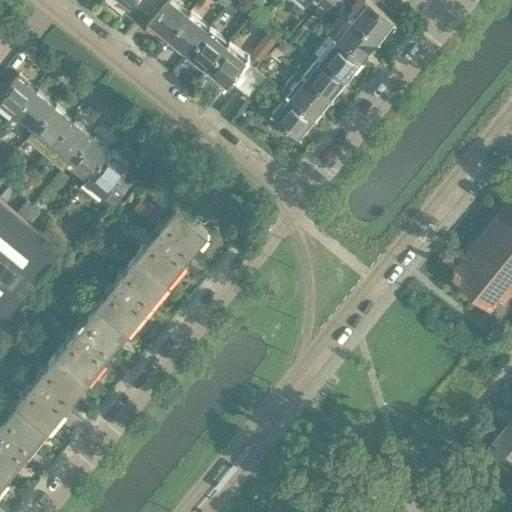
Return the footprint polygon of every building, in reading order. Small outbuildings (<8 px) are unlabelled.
[(148,0),(116,0),(127,9),(134,0),(143,7),(148,0)] [(148,0),(143,7),(152,15),(145,24),(165,40),(191,9),(179,0),(148,0)] [(239,3),(235,0),(229,0),(226,5),(224,8),(231,13),(239,3)] [(256,0),(244,0),(244,1),(255,9),(260,3),(256,0)] [(333,3),(330,0),(322,0),(319,4),(327,10),(333,3)] [(369,0),(361,0),(349,16),(380,41),(396,21),(369,0)] [(191,9),(165,40),(185,56),(210,25),(191,9)] [(317,22),(309,16),(303,23),(312,30),(317,22)] [(380,41),(349,16),(333,35),(364,60),(380,41)] [(210,25),(185,56),(205,72),(230,41),(210,25)] [(267,31),(252,50),(262,57),(277,39),(267,31)] [(364,60),(333,35),(317,54),(348,80),(364,60)] [(282,38),(272,50),(280,57),(290,44),(282,38)] [(230,41),(205,72),(223,87),(230,79),(239,87),(255,67),(246,59),(248,56),(230,41)] [(280,57),(272,50),(270,52),(278,59),(280,57)] [(348,80),(317,54),(301,74),(332,99),(348,80)] [(255,67),(239,87),(249,94),(265,75),(255,67)] [(5,85),(0,80),(0,99),(10,107),(30,84),(26,81),(27,79),(19,72),(18,74),(15,72),(5,85)] [(332,99),(301,74),(285,92),(316,118),(332,99)] [(36,89),(30,84),(10,107),(34,127),(53,103),(45,96),(46,94),(38,88),(36,89)] [(316,118),(285,92),(269,112),(300,137),(316,118)] [(55,104),(53,103),(34,127),(52,142),(71,118),(63,111),(65,110),(56,103),(55,104)] [(74,120),(71,118),(52,142),(71,157),(91,133),(82,126),(83,125),(75,118),(74,120)] [(91,133),(71,157),(89,172),(109,148),(101,142),(102,140),(93,133),(92,135),(91,133)] [(111,150),(109,148),(89,172),(84,178),(113,202),(134,176),(124,169),(128,164),(119,157),(120,155),(112,148),(111,150)] [(8,184),(0,194),(6,199),(14,189),(8,184)] [(462,257),(453,250),(445,260),(453,266),(452,268),(457,272),(454,276),(489,304),(498,293),(503,297),(511,286),(511,195),(495,216),(493,214),(492,216),(494,217),(486,227),(484,225),(483,226),(485,228),(477,238),(475,236),(474,237),(476,239),(468,249),(466,247),(465,248),(467,250),(462,257)] [(26,198),(18,209),(25,214),(33,204),(26,198)] [(0,321),(60,248),(0,199),(0,321)] [(175,202),(155,227),(135,252),(167,278),(207,228),(175,202)] [(153,213),(157,208),(150,203),(146,208),(153,213)] [(33,204),(25,214),(31,219),(40,209),(33,204)] [(52,219),(43,229),(65,247),(70,240),(63,234),(65,230),(52,219)] [(135,252),(115,276),(95,301),(127,327),(167,278),(135,252)] [(95,301),(75,325),(53,352),(85,378),(127,327),(95,301)] [(53,352),(35,374),(26,386),(16,398),(48,424),(57,412),(85,378),(53,352)] [(16,398),(0,417),(0,467),(7,473),(48,424),(16,398)] [(493,438),(483,449),(511,472),(511,418),(509,416),(508,415),(507,416),(509,417),(493,437),(491,435),(491,436),(493,438)]
